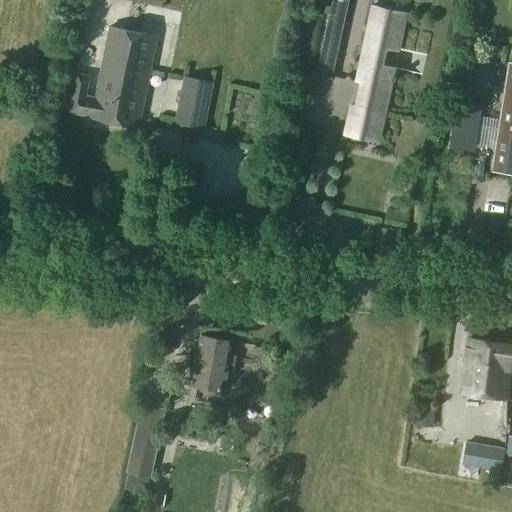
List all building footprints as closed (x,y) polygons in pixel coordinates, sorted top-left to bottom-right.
[(335,66),(349,0),(332,0),(319,62),(335,66)] [(344,131),(343,136),(379,144),(395,69),(422,75),(426,56),(399,50),(405,21),(406,14),(407,12),(405,12),(372,5),(370,5),(370,7),(369,13),(354,83),(359,84),(354,105),(349,104),(344,131)] [(92,119),(139,128),(152,62),(151,62),(158,37),(109,26),(104,52),(103,52),(94,97),(88,96),(91,76),(76,72),(68,113),(92,118),(92,119)] [(458,104),(455,123),(501,130),(500,137),(498,155),(495,169),(505,171),(511,171),(511,66),(509,80),(503,120),(478,116),(480,107),(458,104)] [(176,125),(203,130),(212,85),(184,80),(176,125)] [(233,343),(201,337),(192,387),(224,393),(233,343)] [(511,346),(469,340),(461,395),(504,402),(511,352),(511,346)] [(267,383),(259,402),(273,408),(281,390),(267,383)] [(142,405),(127,474),(151,479),(166,410),(142,405)] [(417,406),(416,426),(434,427),(435,407),(417,406)] [(467,444),(463,466),(485,469),(484,476),(501,479),(505,450),(467,444)]
